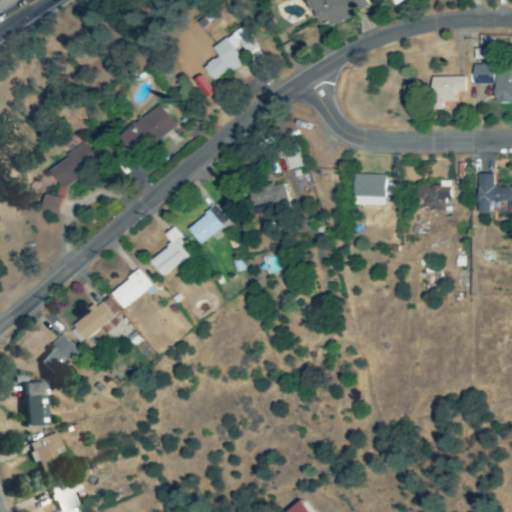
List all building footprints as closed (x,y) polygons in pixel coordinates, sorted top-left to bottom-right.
[(307,0),(319,30),(355,17),(353,12),(366,8),(362,0),(307,0)] [(215,49),(220,57),(205,68),(216,82),(244,61),(241,57),(257,46),(244,27),(215,49)] [(511,71),(494,72),(494,51),(473,51),(473,61),(479,61),(479,66),(471,66),(471,85),(494,86),(493,104),(511,104),(511,71)] [(463,77),(429,78),(430,111),(440,110),(440,103),(453,102),(453,93),(464,93),(463,77)] [(179,126),(163,104),(123,132),(139,154),(179,126)] [(100,161),(85,144),(50,172),(65,190),(100,161)] [(511,187),(492,188),(492,175),(475,175),(476,214),(489,214),(489,202),(507,202),(507,211),(511,211),(511,187)] [(351,207),(383,208),(384,176),(352,176),(351,207)] [(415,187),(414,212),(443,212),(444,200),(449,200),(449,182),(439,182),(439,188),(415,187)] [(291,208),(287,186),(255,191),(259,217),(266,216),(268,225),(284,222),(281,210),(291,208)] [(62,215),(64,198),(47,197),(45,213),(62,215)] [(202,246),(230,223),(217,207),(188,230),(202,246)] [(180,252),(172,243),(150,263),(164,278),(190,254),(184,248),(180,252)] [(111,296),(125,311),(146,293),(150,298),(158,291),(140,270),(111,296)] [(88,341),(116,319),(104,303),(75,325),(88,341)] [(39,363),(57,379),(81,352),(63,336),(39,363)] [(27,445),(34,464),(37,463),(40,472),(58,465),(55,457),(64,454),(57,434),(27,445)] [(80,511),(73,495),(83,491),(77,477),(48,489),(57,511),(80,511)] [(300,511),(319,511),(313,503),(300,511)]
